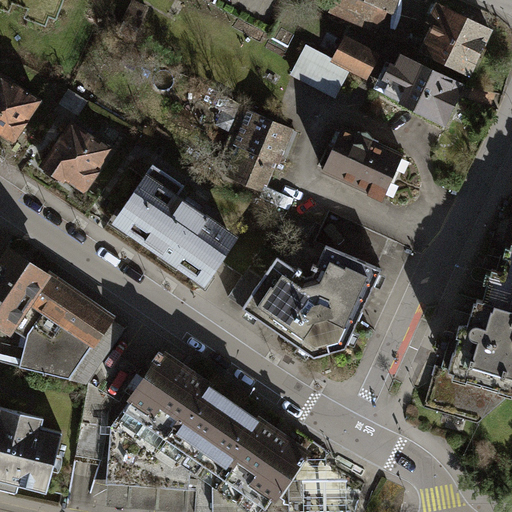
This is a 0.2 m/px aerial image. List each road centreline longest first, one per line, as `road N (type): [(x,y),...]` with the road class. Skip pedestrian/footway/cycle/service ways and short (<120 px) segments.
road 1 (residential): [(354,431),(0,189)]
road 2 (residential): [(511,105),(354,431)]
road 3 (residential): [(446,511),(427,474),(354,431)]
